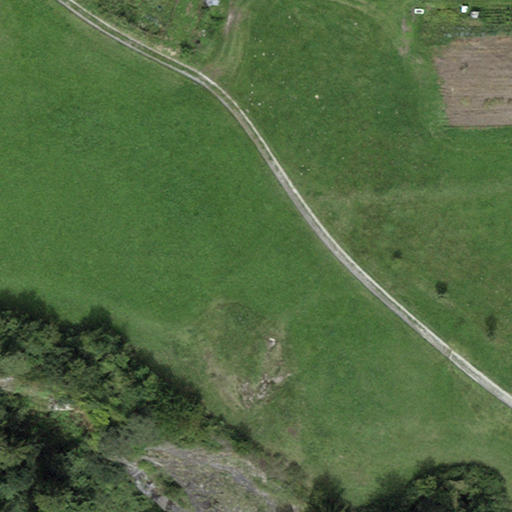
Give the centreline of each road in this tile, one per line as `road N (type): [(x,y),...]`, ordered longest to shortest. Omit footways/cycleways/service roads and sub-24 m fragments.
road 1 (track): [(511,401),(334,253),(228,100),(69,0)]
road 2 (primary): [(427,511),(248,460),(0,354)]
